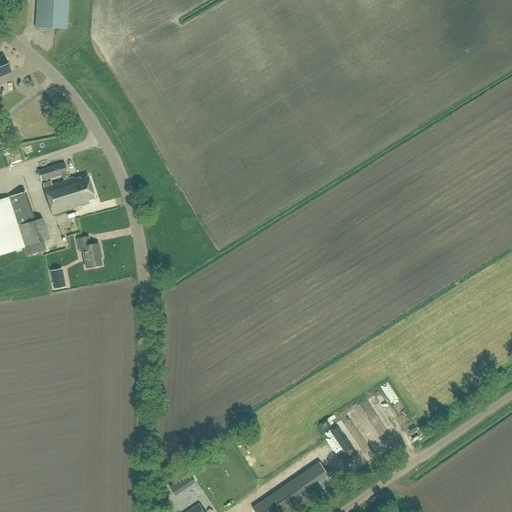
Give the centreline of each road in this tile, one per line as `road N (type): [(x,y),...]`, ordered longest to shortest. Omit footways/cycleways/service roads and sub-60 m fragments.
road 1 (tertiary): [(141,511),(144,307),(134,217),(91,120),(0,33)]
road 2 (unclassified): [(344,511),(511,397)]
